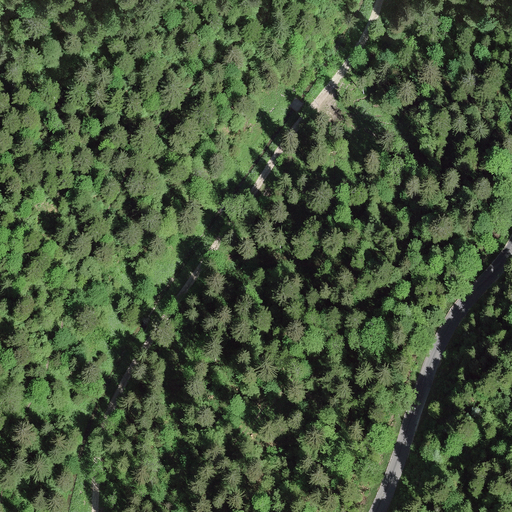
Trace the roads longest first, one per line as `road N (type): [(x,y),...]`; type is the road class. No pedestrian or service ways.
road 1 (track): [(95,511),(98,443),(122,383),(352,56),(380,0)]
road 2 (tertiary): [(511,251),(445,334),(378,511)]
